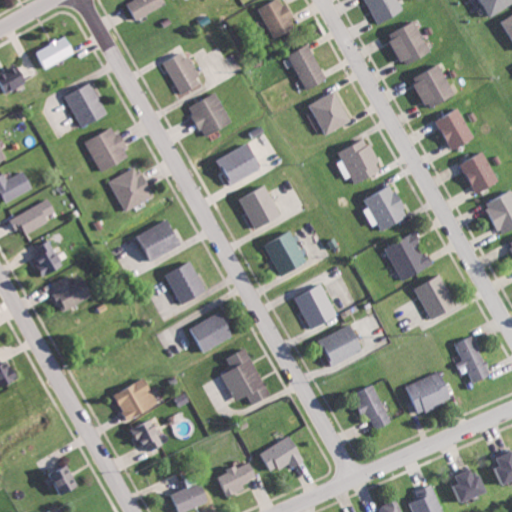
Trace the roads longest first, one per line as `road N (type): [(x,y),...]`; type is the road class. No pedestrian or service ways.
road 1 (residential): [(356,481),(84,0)]
road 2 (residential): [(511,328),(324,0)]
road 3 (residential): [(134,511),(0,274)]
road 4 (residential): [(285,511),(511,408)]
